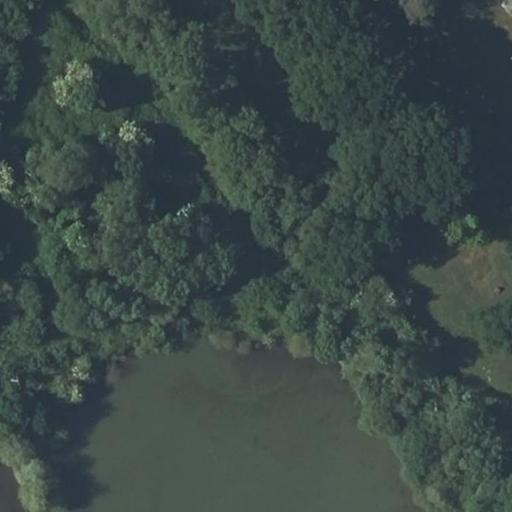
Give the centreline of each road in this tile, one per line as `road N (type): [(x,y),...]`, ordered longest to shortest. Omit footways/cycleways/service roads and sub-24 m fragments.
road 1 (track): [(74,0),(259,227),(264,258),(232,285),(0,362)]
road 2 (track): [(487,511),(276,284),(264,258)]
